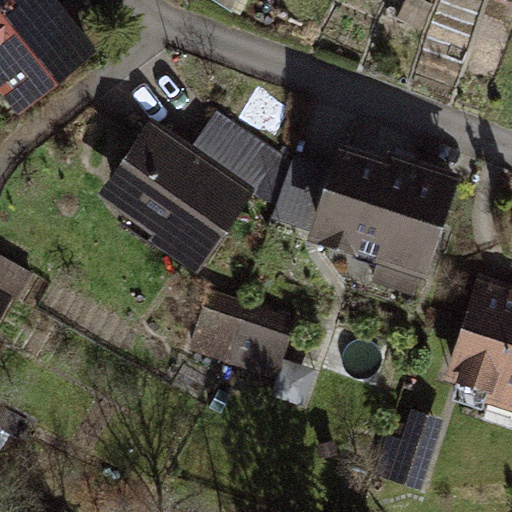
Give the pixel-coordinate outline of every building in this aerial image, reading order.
[(48,0),(0,0),(0,90),(20,116),(94,58),(48,0)] [(244,188),(150,118),(99,186),(193,256),(244,188)] [(455,176),(340,135),(307,226),(422,267),(455,176)] [(511,283),(476,272),(446,371),(511,390),(511,283)] [(214,290),(198,347),(285,371),(301,314),(214,290)] [(0,340),(18,307),(0,297),(0,340)]
